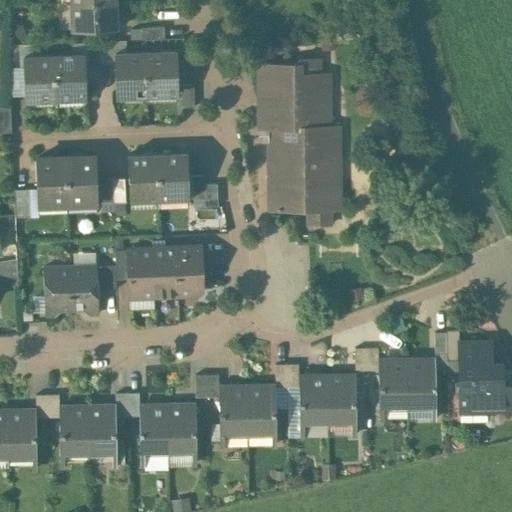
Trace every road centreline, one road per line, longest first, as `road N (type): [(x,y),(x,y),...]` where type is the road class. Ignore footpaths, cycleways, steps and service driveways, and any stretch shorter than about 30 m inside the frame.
road 1 (residential): [(227,318),(296,339),(502,259)]
road 2 (residential): [(0,352),(189,342),(227,318)]
road 3 (residential): [(220,132),(24,141)]
road 4 (residential): [(227,318),(248,281),(250,253),(220,132)]
road 5 (residential): [(220,132),(191,0)]
